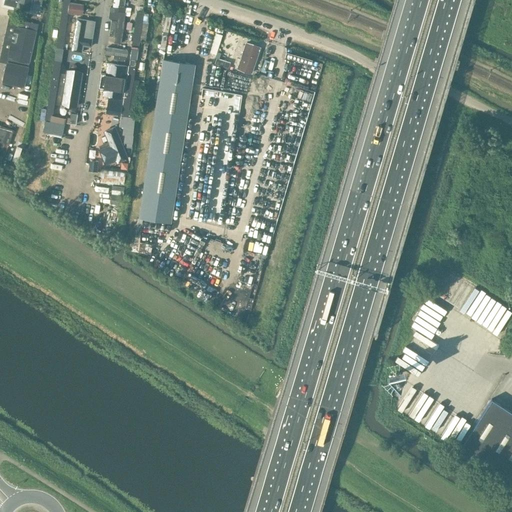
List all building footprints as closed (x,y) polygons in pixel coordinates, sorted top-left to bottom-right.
[(31,0),(12,0),(17,1),(16,7),(29,10),(31,0)] [(63,0),(56,48),(62,49),(68,13),(75,14),(82,15),(83,5),(69,3),(69,0),(63,0)] [(123,28),(125,12),(118,11),(116,27),(123,28)] [(143,12),(137,11),(131,49),(137,50),(143,12)] [(87,19),(76,17),(71,52),(81,53),(87,19)] [(35,31),(17,27),(17,28),(15,28),(14,33),(17,33),(11,59),(29,63),(35,31)] [(121,43),(123,28),(116,27),(115,30),(109,29),(109,36),(115,36),(114,42),(121,43)] [(214,33),(208,52),(215,54),(221,35),(214,33)] [(245,42),(236,69),(251,74),(260,47),(245,42)] [(127,50),(106,47),(105,54),(117,55),(116,62),(124,63),(125,57),(126,57),(127,50)] [(170,222),(195,63),(162,58),(138,217),(170,222)] [(214,64),(228,68),(230,63),(216,58),(214,64)] [(123,98),(119,126),(126,127),(126,125),(133,126),(135,119),(133,119),(139,80),(133,80),(135,66),(136,60),(130,59),(129,65),(128,65),(123,98)] [(51,121),(61,61),(55,60),(45,120),(51,121)] [(28,67),(7,63),(2,82),(23,87),(28,67)] [(122,89),(124,74),(98,70),(96,86),(122,89)] [(77,105),(82,73),(66,71),(61,103),(77,105)] [(121,101),(95,96),(93,104),(102,106),(101,113),(113,115),(114,108),(120,109),(121,101)] [(21,133),(22,128),(0,120),(0,161),(4,163),(15,131),(21,133)] [(108,149),(111,131),(89,127),(85,152),(97,154),(98,148),(108,149)] [(112,185),(112,190),(122,190),(124,171),(100,169),(99,184),(112,185)] [(449,274),(435,298),(495,334),(509,309),(449,274)] [(407,347),(400,357),(416,369),(435,345),(415,330),(404,344),(407,347)] [(509,482),(511,477),(511,411),(491,399),(459,449),(509,482)]
